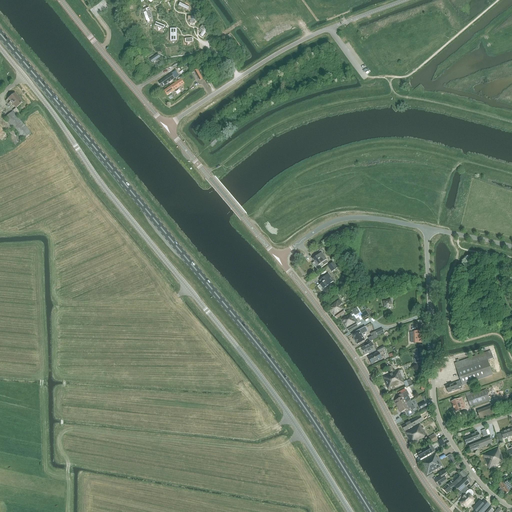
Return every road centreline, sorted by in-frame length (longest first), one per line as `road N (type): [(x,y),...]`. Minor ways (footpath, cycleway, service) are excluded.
road 1 (primary): [(370,511),(279,371),(0,34)]
road 2 (unclassified): [(350,511),(278,401),(0,48)]
road 3 (tertiary): [(447,511),(358,362),(277,259)]
road 4 (residential): [(447,437),(431,386),(426,228)]
road 5 (unclassified): [(166,127),(283,49),(340,23)]
road 6 (unknown): [(437,225),(338,213),(276,244),(249,224)]
road 7 (unknown): [(511,359),(495,334),(451,339),(447,280),(458,254),(449,228),(437,225)]
road 8 (tertiary): [(277,259),(166,127)]
road 9 (tertiary): [(166,127),(59,0)]
road 10 (unknown): [(390,0),(281,45),(247,72)]
road 11 (unclassified): [(277,259),(343,218),(426,228)]
